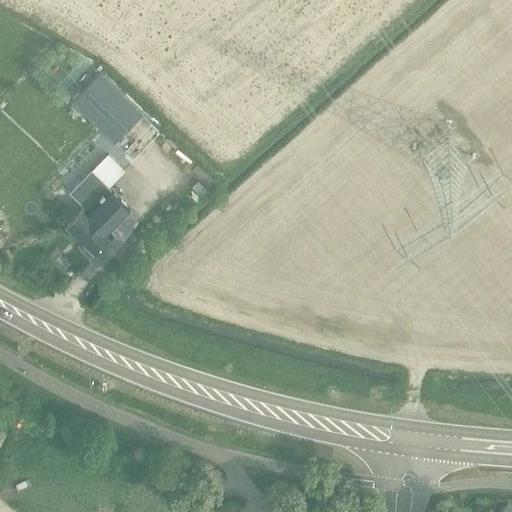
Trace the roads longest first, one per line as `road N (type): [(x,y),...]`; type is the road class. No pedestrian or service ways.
road 1 (primary): [(410,439),(259,409),(137,369),(0,302)]
road 2 (unclassified): [(0,355),(75,397),(232,458),(236,478),(276,511)]
